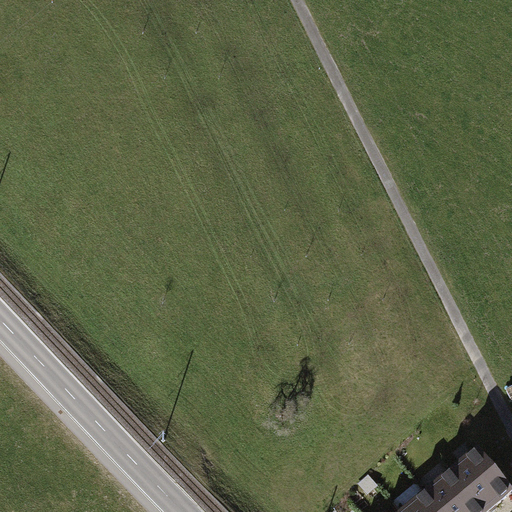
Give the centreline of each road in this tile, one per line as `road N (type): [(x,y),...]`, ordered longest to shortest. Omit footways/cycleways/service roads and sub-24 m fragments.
road 1 (track): [(511,421),(297,0)]
road 2 (secondary): [(184,511),(0,318)]
